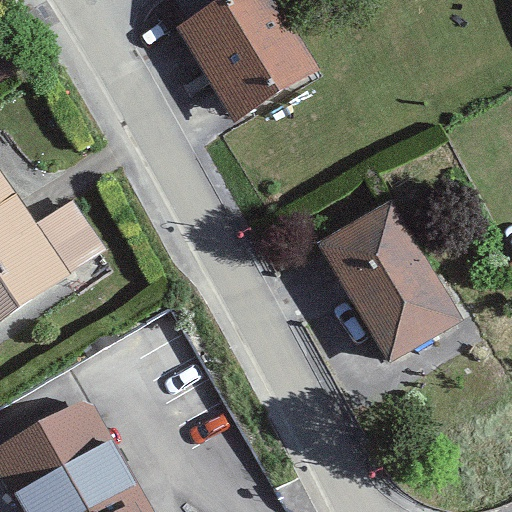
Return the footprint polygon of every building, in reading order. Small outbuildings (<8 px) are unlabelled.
[(190,0),(182,5),(251,114),(314,75),(265,0),(248,0),(241,5),(237,0),(190,0)] [(0,187),(0,332),(34,309),(71,285),(64,274),(0,187)] [(77,212),(41,233),(64,274),(71,285),(108,259),(77,212)] [(401,215),(334,252),(396,364),(463,325),(401,215)] [(150,372),(186,357),(174,329),(138,344),(150,372)] [(69,384),(0,412),(0,415),(11,442),(81,414),(69,384)] [(213,396),(179,413),(192,441),(227,424),(213,396)] [(148,511),(91,411),(63,426),(94,482),(41,511),(148,511)] [(30,511),(41,511),(94,482),(63,426),(1,461),(30,511)]
